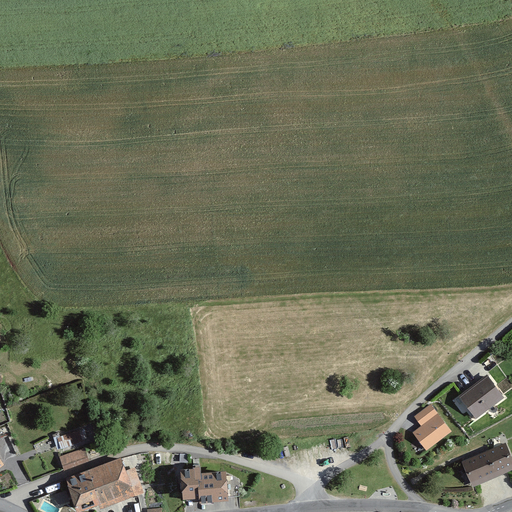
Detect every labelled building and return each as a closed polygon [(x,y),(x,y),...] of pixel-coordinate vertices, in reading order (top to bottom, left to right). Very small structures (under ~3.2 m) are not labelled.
[(459,397),(475,418),(504,397),(488,376),(459,397)] [(413,433),(427,451),(452,432),(431,404),(414,417),(421,426),(413,433)] [(55,435),(59,450),(85,442),(80,427),(55,435)] [(496,479),(511,471),(511,456),(506,442),(484,452),(496,479)] [(60,457),(65,470),(89,460),(84,447),(60,457)] [(174,451),(172,459),(186,462),(188,454),(174,451)] [(473,487),(496,479),(484,452),(461,462),(473,487)] [(68,476),(74,492),(133,470),(127,455),(68,476)] [(74,492),(82,511),(103,503),(105,507),(146,491),(138,468),(133,470),(74,492)] [(179,470),(183,500),(199,499),(200,504),(228,501),(226,471),(201,473),(201,468),(179,470)] [(60,503),(70,499),(66,488),(56,493),(60,503)]
